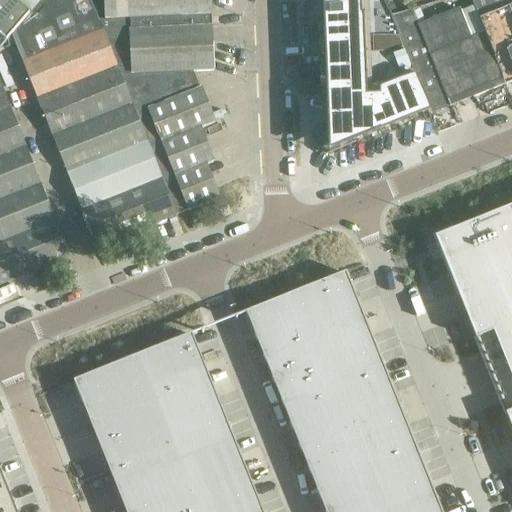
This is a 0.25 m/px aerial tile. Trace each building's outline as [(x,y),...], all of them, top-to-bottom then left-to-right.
[(11,34),(30,13),(13,0),(0,0),(0,35),(6,40),(11,34)] [(41,0),(31,12),(30,13),(11,34),(22,63),(103,31),(98,20),(90,0),(41,0)] [(41,0),(16,0),(31,12),(41,0)] [(209,0),(90,0),(98,20),(208,16),(210,16),(209,0)] [(321,0),(328,155),(430,114),(391,16),(382,0),(321,0)] [(485,36),(503,79),(505,84),(511,81),(511,0),(470,0),(473,6),(485,36)] [(485,36),(473,6),(460,11),(459,8),(419,24),(413,9),(391,16),(430,114),(491,90),(489,85),(503,79),(485,36)] [(103,31),(117,68),(120,75),(193,72),(213,71),(211,27),(209,27),(208,16),(98,20),(103,31)] [(22,63),(37,100),(117,68),(103,31),(22,63)] [(132,106),(120,75),(117,68),(37,100),(52,137),(132,106)] [(161,181),(175,216),(176,216),(176,215),(186,211),(187,211),(219,198),(205,165),(214,162),(200,129),(215,123),(201,87),(200,88),(193,72),(120,75),(132,106),(147,143),(161,181)] [(0,157),(26,147),(0,82),(0,157)] [(52,137),(67,174),(147,143),(132,106),(52,137)] [(81,212),(161,181),(147,143),(67,174),(81,212)] [(0,200),(40,185),(26,147),(0,157),(0,200)] [(96,248),(175,216),(161,181),(81,212),(96,248)] [(0,244),(55,222),(40,185),(0,200),(0,244)] [(511,207),(434,238),(475,340),(493,333),(511,381),(511,412),(505,415),(511,432),(511,207)] [(0,285),(69,258),(55,222),(0,244),(0,285)] [(346,274),(282,299),(300,345),(364,319),(346,274)] [(282,299),(245,314),(264,359),(300,345),(282,299)] [(364,319),(300,345),(309,367),(318,389),(382,364),(364,319)] [(191,335),(137,357),(155,403),(210,381),(191,335)] [(300,345),(264,359),(273,381),(309,367),(300,345)] [(481,351),(450,362),(466,408),(498,397),(481,351)] [(137,357),(74,382),(92,428),(155,403),(137,357)] [(382,364),(318,389),(336,434),(399,408),(382,364)] [(309,367),(273,381),(281,404),(318,389),(309,367)] [(210,381),(155,403),(173,447),(227,425),(210,381)] [(318,389),(281,404),(299,448),(336,434),(318,389)] [(155,403),(92,428),(110,473),(173,447),(155,403)] [(399,408),(336,434),(354,478),(417,453),(399,408)] [(227,425),(173,447),(191,492),(245,470),(227,425)] [(336,434),(299,448),(317,493),(354,478),(336,434)] [(173,447),(110,473),(125,511),(140,511),(191,492),(173,447)] [(417,453),(354,478),(362,501),(366,511),(398,511),(435,497),(417,453)] [(262,511),(245,470),(191,492),(199,511),(262,511)] [(0,472),(0,495),(8,492),(0,472)] [(354,478),(317,493),(324,511),(334,511),(362,501),(354,478)] [(15,511),(8,492),(0,495),(0,511),(15,511)] [(199,511),(191,492),(140,511),(199,511)] [(440,511),(435,497),(398,511),(440,511)] [(366,511),(362,501),(334,511),(366,511)]
